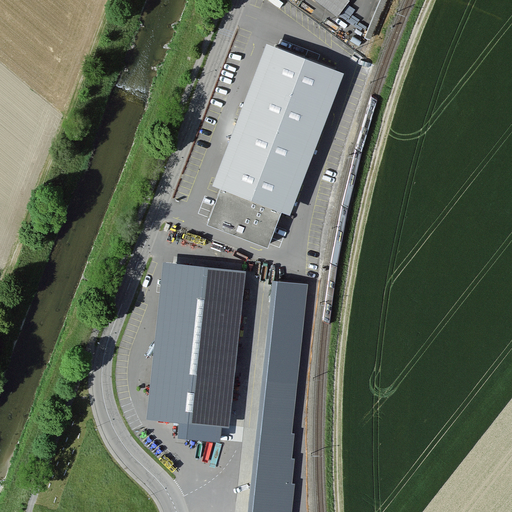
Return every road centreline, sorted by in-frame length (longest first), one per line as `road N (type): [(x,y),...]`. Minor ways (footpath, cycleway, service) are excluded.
road 1 (tertiary): [(176,511),(116,433),(102,365),(238,0)]
road 2 (track): [(429,0),(376,156),(347,283),(336,511)]
road 3 (track): [(113,0),(0,294)]
